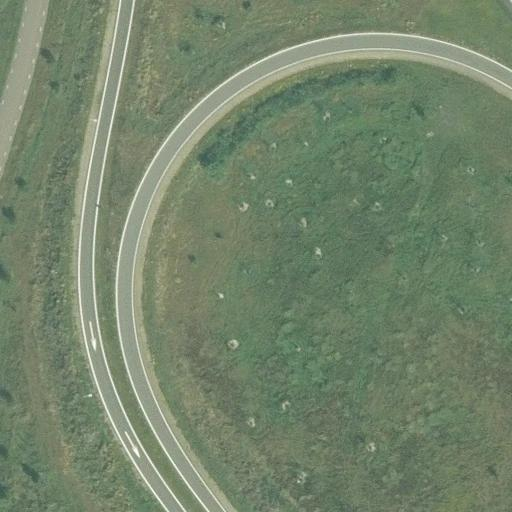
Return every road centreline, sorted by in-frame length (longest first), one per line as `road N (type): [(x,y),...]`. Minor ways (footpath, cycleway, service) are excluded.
road 1 (trunk): [(216,511),(146,401),(123,308),(135,218),(169,151),(235,86),(310,51),(398,44),(457,56),(511,82)]
road 2 (trunk): [(127,0),(88,213),(87,307),(112,408),(175,511)]
road 3 (tertiary): [(0,143),(37,0)]
